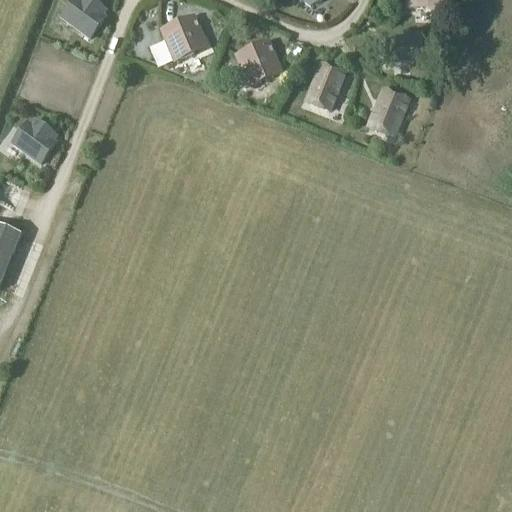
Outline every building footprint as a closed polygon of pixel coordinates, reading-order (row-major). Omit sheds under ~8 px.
[(77,1),(63,21),(90,41),(104,21),(101,18),(104,13),(86,0),(83,0),(81,4),(77,1)] [(299,0),(311,9),(312,7),(323,3),(323,0),(299,0)] [(405,0),(406,11),(443,10),(442,0),(405,0)] [(160,32),(174,66),(209,52),(195,18),(160,32)] [(404,39),(384,40),(385,66),(422,65),(421,33),(404,33),(404,39)] [(284,77),(269,43),(233,57),(248,92),(284,77)] [(321,64),(304,106),(330,117),(348,76),(321,64)] [(384,92),(366,134),(394,145),(412,103),(384,92)] [(28,127),(13,147),(41,167),(55,147),(52,144),(55,139),(35,124),(31,129),(28,127)] [(0,291),(22,239),(0,229),(0,291)]
